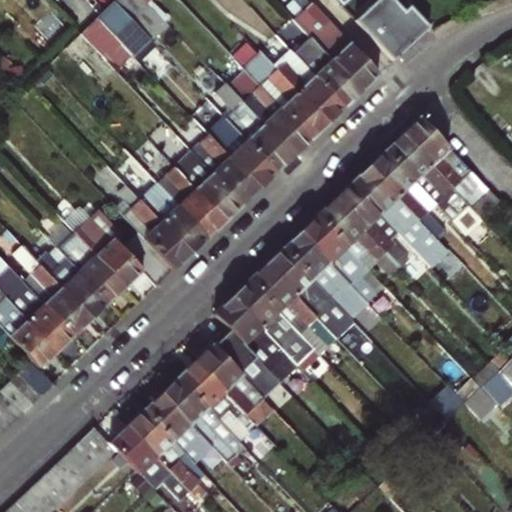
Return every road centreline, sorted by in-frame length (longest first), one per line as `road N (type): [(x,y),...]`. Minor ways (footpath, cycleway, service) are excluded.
road 1 (residential): [(411,82),(0,474)]
road 2 (residential): [(411,82),(511,184)]
road 3 (residential): [(511,17),(469,35),(411,82)]
